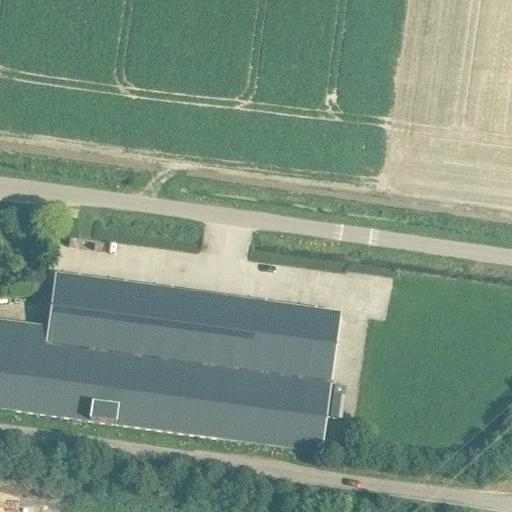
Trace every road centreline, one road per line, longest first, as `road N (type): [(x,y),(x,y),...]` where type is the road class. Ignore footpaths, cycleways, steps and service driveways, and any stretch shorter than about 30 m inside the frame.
road 1 (tertiary): [(511,259),(0,184)]
road 2 (tertiary): [(511,500),(0,432)]
